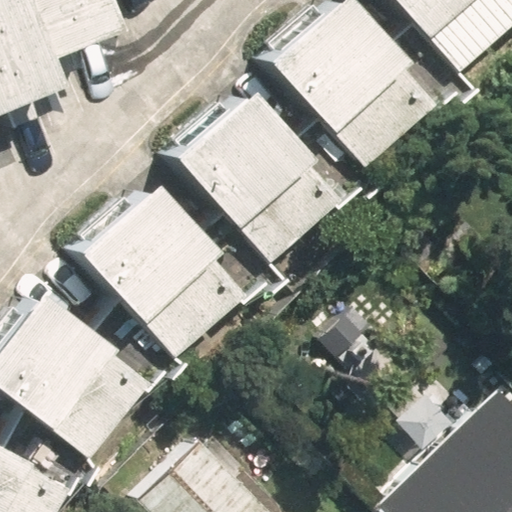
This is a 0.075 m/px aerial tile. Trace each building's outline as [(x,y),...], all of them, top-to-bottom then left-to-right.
[(0,0),(0,81),(17,121),(46,109),(35,85),(63,73),(53,50),(71,42),(52,0),(0,0)] [(489,17),(470,0),(320,0),(373,49),(380,43),(425,85),(489,17)] [(289,8),(210,81),(271,146),(288,131),(326,172),(389,114),(289,8)] [(0,128),(17,121),(0,81),(0,128)] [(295,210),(193,103),(120,173),(182,238),(191,228),(232,270),(295,210)] [(199,310),(102,202),(25,271),(86,339),(97,329),(132,369),(199,310)] [(102,393),(0,322),(0,431),(2,429),(53,464),(102,393)] [(511,511),(511,435),(471,396),(358,511),(511,511)] [(246,511),(180,446),(120,506),(126,511),(246,511)] [(0,511),(21,511),(28,498),(0,483),(0,511)]
